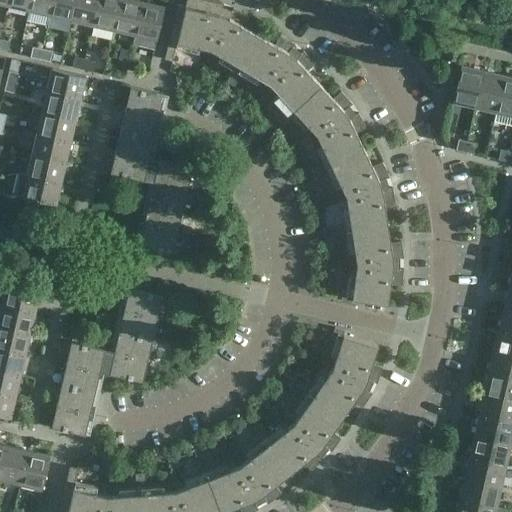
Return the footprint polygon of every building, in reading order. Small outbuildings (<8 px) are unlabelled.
[(29,10),(30,0),(8,0),(8,5),(29,10)] [(48,24),(50,15),(53,0),(30,0),(29,10),(26,19),(48,24)] [(72,20),(76,0),(53,0),(50,15),(72,20)] [(93,24),(98,0),(76,0),(72,20),(93,24)] [(114,29),(120,0),(98,0),(93,24),(114,29)] [(135,34),(142,1),(140,0),(120,0),(114,29),(135,34)] [(244,69),(240,66),(259,35),(243,25),(248,16),(233,7),(223,3),(208,0),(186,0),(185,5),(177,3),(164,59),(172,61),(177,41),(211,49),(236,64),(231,72),(239,77),(244,69)] [(142,1),(135,34),(133,43),(154,48),(164,6),(142,1)] [(297,112),(293,109),(320,84),(307,70),(315,63),(303,50),(295,44),(280,35),(275,44),(259,35),(240,66),(244,69),(270,83),(289,105),(282,111),(289,119),(297,112)] [(10,41),(0,38),(0,49),(7,51),(10,41)] [(40,59),(42,48),(32,46),(30,57),(40,59)] [(52,51),(42,48),(40,59),(50,61),(52,51)] [(82,69),(85,58),(75,56),(72,67),(82,69)] [(127,69),(129,58),(119,56),(117,66),(127,69)] [(95,61),(85,58),(82,69),(92,71),(95,61)] [(139,60),(129,58),(127,69),(137,71),(139,60)] [(475,106),(483,70),(461,64),(453,101),(475,106)] [(52,68),(52,69),(47,90),(80,98),(85,76),(52,68)] [(19,73),(9,71),(9,70),(6,80),(17,83),(19,73)] [(496,111),(504,74),(483,70),(475,106),(496,111)] [(234,86),(239,77),(231,72),(226,81),(234,86)] [(511,114),(511,76),(504,74),(496,111),(511,114)] [(15,93),(17,83),(6,80),(4,90),(15,93)] [(331,165),(364,149),(356,132),(366,128),(358,112),(353,103),(341,91),(333,98),(320,84),(293,109),(297,112),(316,134),(329,160),(320,165),(324,173),(333,169),(331,165)] [(169,95),(130,86),(110,172),(144,180),(147,166),(152,167),(134,244),(172,253),(192,167),(154,158),(169,95)] [(75,119),(80,98),(47,90),(42,111),(75,119)] [(71,140),(75,119),(42,111),(37,132),(71,140)] [(282,126),(289,119),(282,111),(275,118),(282,126)] [(66,161),(71,140),(37,132),(32,152),(66,161)] [(464,151),(467,141),(458,139),(456,149),(464,151)] [(475,143),(467,141),(464,151),(473,153),(475,143)] [(351,229),(387,224),(385,205),(395,204),(393,187),(389,177),(382,161),(372,166),(364,149),(331,165),(333,169),(346,196),(351,225),(341,226),(342,236),(352,234),(351,229)] [(506,161),(509,151),(500,149),(498,159),(506,161)] [(61,182),(66,161),(32,152),(27,174),(61,182)] [(324,173),(320,165),(311,169),(315,178),(324,173)] [(56,204),(61,182),(27,174),(18,172),(13,194),(56,204)] [(401,285),(403,268),(403,258),(401,241),(390,242),(387,224),(351,229),(352,234),(357,263),(352,292),(342,291),(341,300),(351,302),(352,298),(388,303),(390,284),(401,285)] [(342,236),(341,226),(331,228),(332,237),(342,236)] [(7,281),(2,303),(35,311),(40,289),(7,281)] [(71,340),(51,426),(90,435),(104,372),(143,381),(162,295),(124,286),(106,363),(102,362),(105,348),(71,340)] [(511,309),(511,287),(508,287),(503,308),(511,309)] [(0,324),(30,332),(35,311),(2,303),(0,309),(0,324)] [(511,331),(511,309),(503,308),(498,329),(511,331)] [(0,346),(25,353),(30,332),(0,324),(0,346)] [(372,392),(377,383),(382,367),(372,363),(378,345),(343,334),(345,330),(335,327),(332,336),(341,339),(332,367),(316,391),(313,395),(343,416),(354,400),(362,407),(372,392)] [(511,354),(511,331),(498,329),(493,350),(511,354)] [(0,369),(20,374),(25,353),(0,346),(0,369)] [(511,376),(511,354),(493,350),(489,371),(511,376)] [(0,391),(16,395),(20,374),(0,369),(0,391)] [(511,398),(511,376),(489,371),(484,392),(511,398)] [(299,379),(296,383),(294,387),(302,393),(308,385),(299,379)] [(293,423),(270,441),(267,444),(289,473),(304,461),(311,469),(324,459),(331,451),(341,437),(332,431),(343,416),(313,395),(316,391),(308,385),(302,393),(310,399),(293,423)] [(0,414),(10,417),(16,395),(0,391),(0,414)] [(511,421),(511,398),(484,392),(479,413),(511,421)] [(511,436),(511,421),(479,413),(474,434),(510,443),(511,436)] [(258,425),(254,428),(251,431),(257,439),(264,433),(258,425)] [(212,476),(207,477),(220,511),(239,505),(241,511),(249,511),(258,509),(268,503),(281,493),(275,484),(289,473),(267,444),(270,441),(264,433),(257,439),(263,447),(240,465),(212,476)] [(506,464),(510,443),(474,434),(469,455),(506,464)] [(0,478),(20,483),(28,450),(7,445),(0,475),(0,478)] [(50,455),(28,450),(20,483),(42,488),(50,455)] [(501,485),(506,464),(469,455),(464,476),(501,485)] [(205,457),(200,459),(195,461),(199,470),(209,466),(205,457)] [(142,511),(141,492),(146,492),(145,482),(136,483),(137,493),(107,495),(73,487),(78,468),(70,466),(59,511),(142,511)] [(146,492),(141,492),(142,511),(219,511),(220,511),(207,477),(212,476),(209,466),(199,470),(202,479),(175,490),(146,492)] [(145,472),(140,472),(135,473),(136,483),(145,482),(145,472)] [(496,506),(501,485),(464,476),(459,497),(496,506)] [(494,511),(496,506),(459,497),(455,511),(494,511)]
